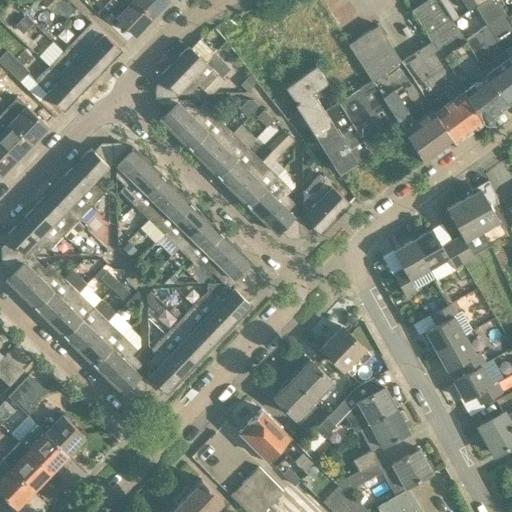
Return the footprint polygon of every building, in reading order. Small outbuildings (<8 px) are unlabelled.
[(41,4),(37,0),(36,0),(31,7),(35,11),(41,4)] [(37,0),(41,4),(48,10),(56,0),(37,0)] [(151,20),(131,0),(110,0),(104,7),(135,37),(151,20)] [(131,0),(151,20),(169,1),(168,0),(131,0)] [(432,43),(441,57),(464,42),(464,41),(459,34),(437,0),(433,0),(412,13),(432,43)] [(488,0),(461,0),(463,3),(468,0),(469,0),(475,8),(488,0)] [(487,26),(477,33),(464,41),(464,42),(482,70),(505,104),(511,98),(511,14),(508,17),(496,0),(488,0),(475,8),(487,26)] [(23,34),(32,25),(24,17),(15,27),(23,34)] [(76,39),(106,67),(121,52),(91,24),(76,39)] [(454,142),(402,63),(378,28),(348,46),(371,82),(399,125),(424,164),(454,142)] [(62,53),(92,82),(106,67),(76,39),(62,53)] [(462,90),(482,121),(483,120),(484,121),(486,122),(488,121),(490,120),(490,118),(490,116),(490,115),(505,104),(482,70),(464,42),(441,57),(462,90)] [(462,90),(441,57),(432,43),(402,63),(454,142),(482,121),(462,90)] [(173,62),(198,85),(203,90),(217,75),(205,62),(189,47),(173,62)] [(22,66),(31,57),(24,51),(16,59),(7,51),(0,57),(0,63),(20,82),(29,72),(22,66)] [(62,53),(48,68),(77,97),(92,82),(62,53)] [(189,94),(198,85),(173,62),(159,77),(164,81),(156,88),(156,94),(189,94)] [(284,87),(295,103),(295,104),(312,93),(327,84),(316,66),(284,87)] [(77,97),(48,68),(34,83),(63,111),(77,97)] [(250,76),(240,85),(246,91),(256,82),(250,76)] [(295,104),(295,103),(293,104),(337,174),(371,154),(367,146),(399,125),(371,82),(324,112),(312,93),(295,104)] [(16,98),(0,113),(0,115),(31,145),(48,128),(32,113),(16,98)] [(253,101),(246,100),(238,109),(247,118),(259,106),(253,101)] [(175,134),(198,110),(189,101),(156,102),(156,108),(164,115),(160,120),(175,134)] [(198,110),(175,134),(190,149),(218,119),(203,104),(198,110)] [(264,111),(258,118),(267,127),(273,121),(264,111)] [(31,145),(0,115),(0,145),(16,161),(31,145)] [(233,133),(218,119),(190,149),(204,162),(233,133)] [(233,133),(204,162),(219,177),(247,147),(233,133)] [(274,159),(293,140),(288,135),(269,154),(274,159)] [(16,161),(0,145),(0,177),(0,178),(16,161)] [(76,164),(101,186),(109,177),(109,145),(101,145),(94,152),(91,148),(76,164)] [(125,186),(148,161),(133,147),(129,151),(122,145),(116,145),(116,178),(125,186)] [(233,191),(261,162),(247,147),(219,177),(233,191)] [(311,156),(306,161),(313,169),(318,163),(311,156)] [(148,161),(125,186),(119,191),(134,205),(162,176),(148,161)] [(248,205),(276,176),(261,162),(233,191),(248,205)] [(101,186),(76,164),(62,178),(91,207),(106,191),(101,186)] [(305,189),(311,195),(334,218),(349,203),(333,188),(337,183),(324,170),(320,175),(319,174),(305,189)] [(148,219),(177,190),(162,176),(134,205),(148,219)] [(261,219),(286,195),(291,190),(276,176),(248,205),(261,219)] [(48,193),(77,221),(78,221),(91,207),(62,178),(48,193)] [(463,199),(481,230),(498,221),(490,207),(498,203),(488,181),(478,186),(480,189),(463,199)] [(163,234),(192,204),(177,190),(148,219),(163,234)] [(34,207),(64,235),(75,224),(77,221),(48,193),(34,207)] [(286,195),(261,219),(277,234),(281,230),(288,237),(295,237),(295,204),(286,195)] [(319,233),(334,218),(311,195),(301,205),(302,237),(308,236),(316,229),(319,233)] [(481,230),(463,199),(446,209),(461,235),(450,241),(462,262),(473,256),(464,240),(481,230)] [(178,248),(207,219),(192,204),(163,234),(178,248)] [(20,222),(44,245),(49,250),(64,235),(34,207),(20,222)] [(192,262),(221,233),(207,219),(178,248),(192,262)] [(44,245),(20,222),(5,237),(9,240),(2,248),(2,259),(31,258),(44,245)] [(412,240),(428,268),(447,257),(453,268),(462,262),(450,241),(441,247),(431,229),(412,240)] [(207,277),(213,270),(236,247),(221,233),(192,262),(207,277)] [(409,279),(428,268),(412,240),(393,251),(402,268),(392,274),(404,295),(415,289),(409,279)] [(128,242),(121,248),(130,257),(136,250),(128,242)] [(226,283),(254,283),(254,273),(246,265),(250,261),(236,247),(213,270),(226,283)] [(20,293),(43,270),(31,258),(2,259),(2,268),(10,275),(5,280),(20,293)] [(43,270),(20,293),(34,308),(63,278),(49,264),(43,270)] [(111,289),(118,282),(107,272),(100,279),(111,289)] [(49,321),(78,292),(63,278),(34,308),(49,321)] [(118,282),(111,289),(122,299),(129,292),(118,282)] [(213,296),(236,319),(251,305),(247,301),(254,293),(254,283),(226,283),(213,296)] [(236,319),(213,296),(207,291),(193,306),(222,334),(236,319)] [(93,306),(78,292),(49,321),(64,336),(93,306)] [(134,306),(139,301),(139,295),(136,292),(128,300),(134,306)] [(147,302),(158,312),(164,306),(150,292),(146,295),(147,302)] [(435,350),(463,335),(453,316),(456,313),(450,303),(430,314),(435,325),(424,331),(435,350)] [(64,336),(79,350),(108,321),(93,306),(64,336)] [(222,334),(193,306),(179,320),(208,348),(222,334)] [(169,311),(178,320),(182,316),(173,307),(169,311)] [(108,321),(79,350),(94,364),(123,335),(130,327),(115,313),(108,321)] [(165,334),(194,362),(208,348),(179,320),(165,334)] [(340,327),(321,347),(343,367),(362,348),(340,327)] [(180,377),(194,362),(165,334),(151,349),(157,355),(180,377)] [(94,364),(109,378),(131,354),(138,349),(123,335),(94,364)] [(463,374),(480,365),(484,363),(478,351),(474,354),(463,335),(435,350),(446,370),(457,363),(463,374)] [(0,379),(8,387),(23,371),(5,354),(0,359),(0,379)] [(131,354),(109,378),(123,393),(127,389),(134,396),(141,396),(141,363),(131,354)] [(180,377),(157,355),(148,364),(148,396),(155,396),(162,389),(165,392),(180,377)] [(290,379),(309,398),(328,378),(309,360),(290,379)] [(480,365),(463,374),(452,380),(463,400),(474,394),(480,404),(501,393),(495,382),(491,384),(480,365)] [(26,416),(33,408),(31,405),(44,391),(27,376),(7,397),(26,416)] [(354,431),(358,429),(368,424),(395,408),(383,387),(373,377),(357,386),(315,430),(324,438),(345,416),(354,431)] [(292,415),(309,398),(290,379),(273,396),(292,415)] [(358,429),(369,450),(371,449),(379,445),(380,446),(407,430),(395,408),(368,424),(358,429)] [(316,497),(333,479),(260,409),(238,432),(273,466),(285,454),(305,474),(298,481),(316,497)] [(503,413),(478,426),(494,455),(511,445),(511,414),(505,417),(503,413)] [(62,415),(45,433),(67,455),(85,437),(62,415)] [(67,455),(45,433),(36,425),(19,443),(50,473),(67,455)] [(50,473),(19,443),(2,461),(33,491),(50,473)] [(389,463),(390,464),(382,468),(380,469),(381,470),(392,491),(430,470),(418,447),(389,463)] [(377,460),(371,449),(369,450),(370,451),(353,460),(359,470),(377,460)] [(380,469),(382,468),(377,460),(359,470),(338,482),(345,489),(364,479),(381,470),(380,469)] [(33,491),(2,461),(0,462),(0,493),(15,508),(33,491)] [(261,511),(269,505),(282,491),(258,467),(230,495),(246,511),(261,511)] [(201,479),(169,511),(220,511),(216,507),(223,500),(201,479)] [(334,480),(317,498),(326,506),(343,488),(334,480)] [(337,511),(352,497),(343,488),(326,506),(332,511),(337,511)] [(377,508),(379,511),(420,511),(407,490),(377,508)] [(353,511),(360,505),(352,497),(337,511),(353,511)]
